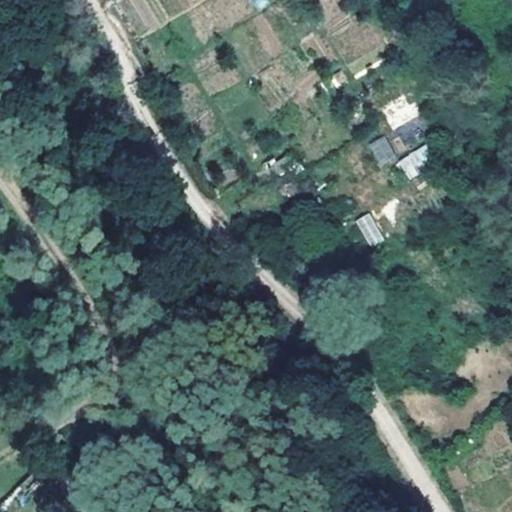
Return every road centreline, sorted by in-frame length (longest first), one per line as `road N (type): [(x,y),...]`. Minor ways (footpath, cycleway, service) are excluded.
road 1 (track): [(444,511),(370,392),(185,183),(89,0)]
road 2 (track): [(0,182),(58,259),(216,511)]
